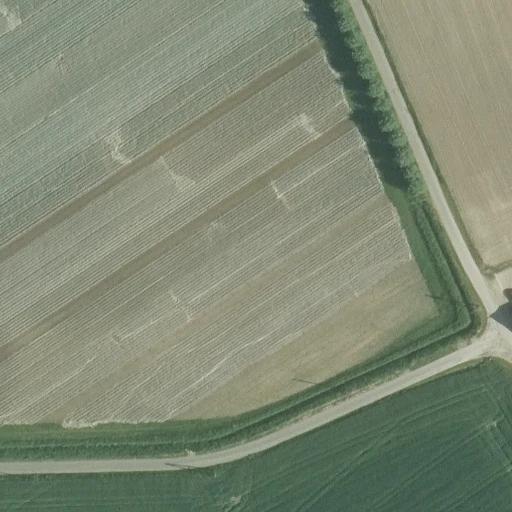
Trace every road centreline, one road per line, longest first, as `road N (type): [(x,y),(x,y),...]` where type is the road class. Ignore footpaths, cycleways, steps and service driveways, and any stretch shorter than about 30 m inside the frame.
road 1 (unclassified): [(0,469),(186,464),(236,455),(509,337)]
road 2 (unclassified): [(509,337),(468,267),(356,0)]
